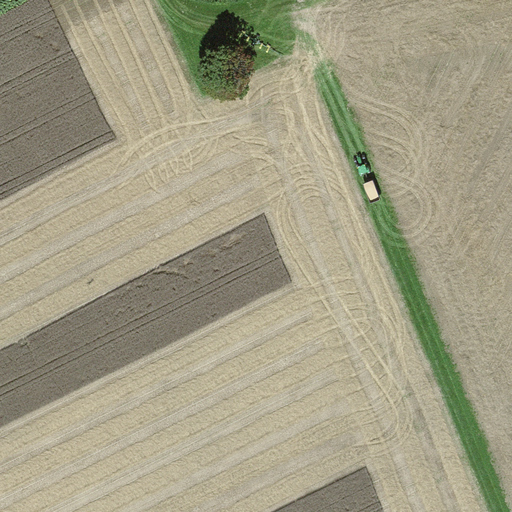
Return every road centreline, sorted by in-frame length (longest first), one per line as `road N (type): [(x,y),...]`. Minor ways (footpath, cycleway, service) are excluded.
road 1 (track): [(294,0),(502,511)]
road 2 (track): [(283,0),(176,25),(165,0)]
